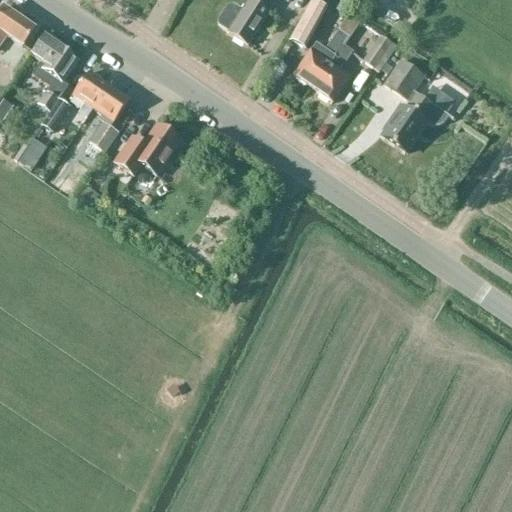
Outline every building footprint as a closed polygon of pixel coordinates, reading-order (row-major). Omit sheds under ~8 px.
[(246,49),(273,8),(265,3),(267,0),(245,0),(238,11),(232,8),(227,9),(217,24),(218,29),(222,31),(227,35),(226,36),(246,49)] [(297,0),(293,7),(303,14),(310,3),(312,0),(297,0)] [(326,11),(310,3),(290,43),(305,51),(326,11)] [(0,48),(6,40),(21,51),(34,33),(1,10),(0,11),(0,48)] [(311,93),(343,48),(348,40),(338,33),(324,53),(314,47),(292,80),(311,93)] [(380,39),(363,64),(373,72),(391,46),(380,39)] [(43,40),(29,59),(40,66),(32,78),(48,89),(37,107),(47,115),(48,116),(67,88),(62,85),(77,63),(69,58),(68,55),(64,52),(61,53),(52,47),(52,44),(47,41),(45,42),(43,40)] [(331,107),(349,81),(338,73),(342,68),(343,69),(353,55),(343,48),(311,93),(331,107)] [(400,108),(383,134),(384,136),(380,141),(403,157),(424,127),(429,129),(433,130),(438,129),(442,126),(445,123),(447,120),(452,123),(453,122),(412,95),(422,80),(400,65),(383,90),(409,107),(405,112),(400,108)] [(80,112),(83,107),(92,114),(108,91),(87,76),(71,99),(72,100),(69,105),(80,112)] [(129,105),(108,91),(92,114),(100,119),(97,123),(100,125),(87,145),(104,157),(118,136),(109,130),(129,105)] [(58,104),(40,129),(50,136),(68,111),(58,104)] [(133,182),(140,171),(154,181),(180,145),(157,128),(142,149),(130,142),(112,168),(133,182)]
